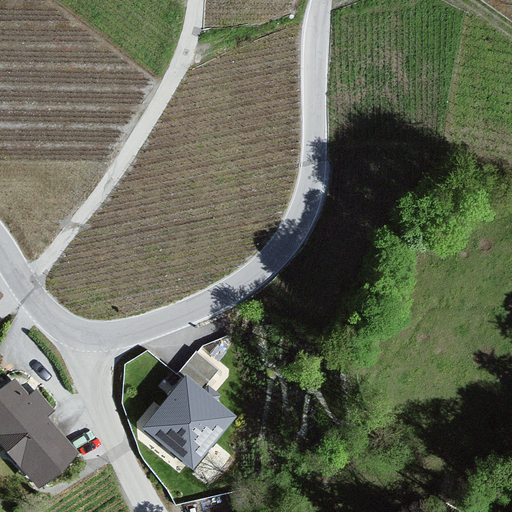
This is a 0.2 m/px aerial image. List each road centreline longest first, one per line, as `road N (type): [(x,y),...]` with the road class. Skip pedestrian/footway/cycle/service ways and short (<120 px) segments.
road 1 (tertiary): [(320,0),(312,167),(293,232),(263,268),(225,293),(157,325),(101,339)]
road 2 (unclassified): [(101,339),(101,398),(149,511)]
road 3 (tertiary): [(101,339),(48,315),(0,244)]
